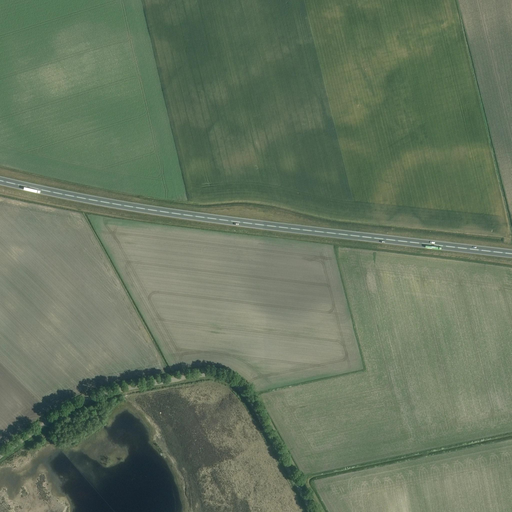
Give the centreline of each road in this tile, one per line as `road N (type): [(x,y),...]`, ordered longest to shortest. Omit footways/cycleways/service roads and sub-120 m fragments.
road 1 (trunk): [(511,254),(199,217),(0,180)]
road 2 (unclassified): [(0,456),(94,397),(214,375),(241,388),(311,511)]
